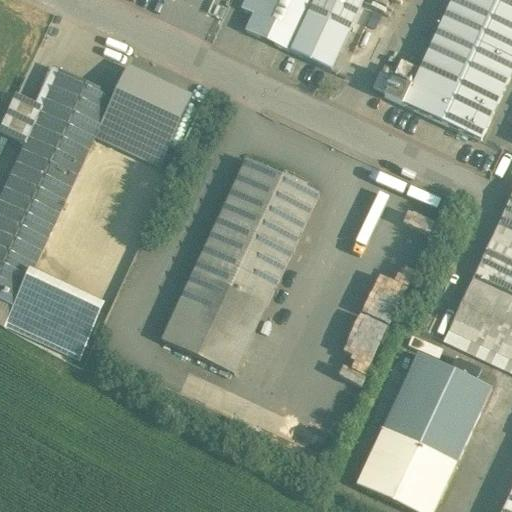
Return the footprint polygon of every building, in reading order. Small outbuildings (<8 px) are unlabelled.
[(246,0),(241,11),(253,16),(260,0),(246,0)] [(260,0),(253,16),(245,33),(289,54),(313,0),(260,0)] [(364,0),(314,0),(307,15),(348,35),(364,0)] [(511,0),(453,0),(420,72),(401,63),(384,99),(479,144),(511,73),(511,0)] [(348,35),(307,15),(289,54),(330,73),(348,35)] [(25,147),(0,200),(0,327),(7,331),(7,329),(32,275),(95,140),(114,98),(59,73),(42,111),(25,147)] [(188,102),(126,73),(95,140),(157,169),(188,102)] [(42,111),(16,98),(0,132),(0,135),(25,147),(42,111)] [(246,163),(161,344),(234,378),(318,197),(246,163)] [(511,196),(448,333),(511,363),(511,196)] [(7,329),(76,360),(100,307),(32,275),(7,329)] [(434,511),(491,392),(417,357),(356,489),(404,511),(434,511)] [(229,423),(157,389),(151,401),(223,435),(229,423)] [(511,511),(511,492),(502,511),(511,511)]
